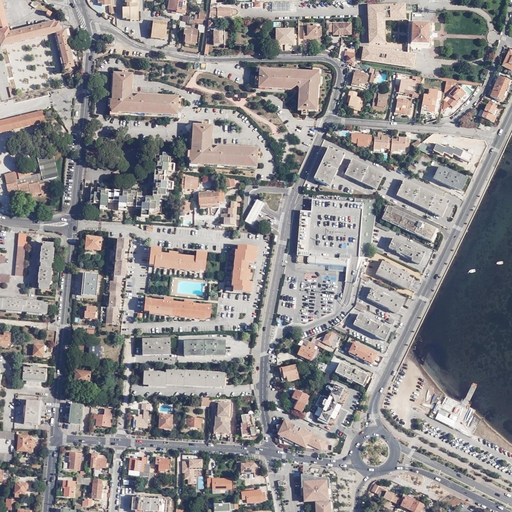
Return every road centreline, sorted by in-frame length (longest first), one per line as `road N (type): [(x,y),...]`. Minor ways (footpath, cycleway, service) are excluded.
road 1 (residential): [(270,452),(265,334),(289,208),(327,121)]
road 2 (residential): [(327,121),(340,74),(332,61),(182,57),(103,27),(88,30)]
road 3 (secondary): [(372,405),(498,139)]
road 4 (tertiary): [(54,438),(72,230)]
road 5 (tertiary): [(73,217),(88,30)]
road 6 (secondary): [(270,452),(120,442)]
road 7 (residential): [(447,129),(491,75),(511,1)]
road 8 (secondary): [(511,502),(393,443)]
road 9 (secondary): [(386,468),(432,475),(505,511)]
road 10 (residential): [(327,121),(447,129)]
